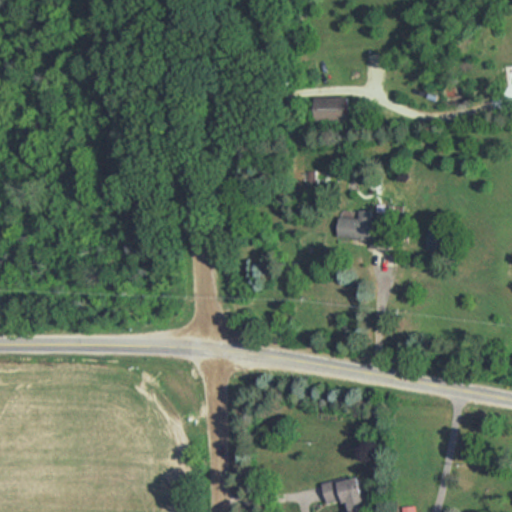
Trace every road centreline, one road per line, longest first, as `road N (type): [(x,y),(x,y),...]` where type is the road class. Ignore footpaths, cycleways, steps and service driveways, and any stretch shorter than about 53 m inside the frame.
road 1 (tertiary): [(0,347),(210,346),(511,400)]
road 2 (residential): [(216,511),(196,0)]
